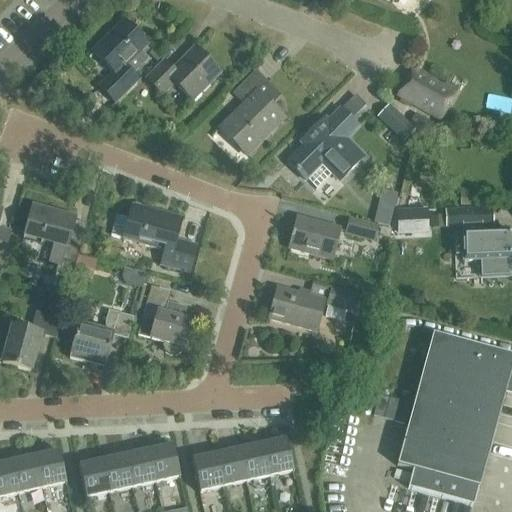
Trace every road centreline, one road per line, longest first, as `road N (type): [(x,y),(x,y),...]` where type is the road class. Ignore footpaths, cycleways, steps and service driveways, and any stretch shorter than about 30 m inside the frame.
road 1 (residential): [(212,404),(255,239),(253,216),(242,204),(28,127)]
road 2 (residential): [(0,410),(212,404)]
road 3 (residential): [(234,0),(376,52)]
